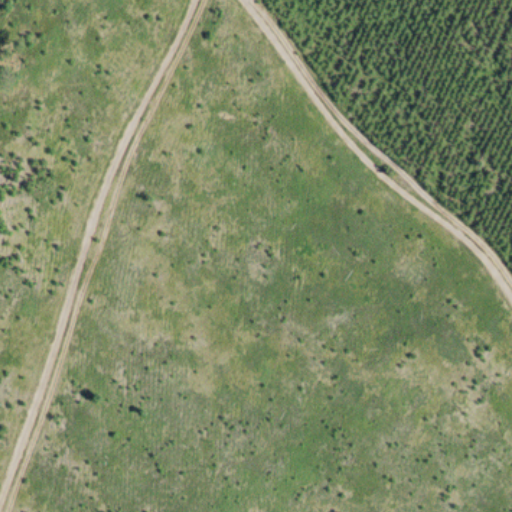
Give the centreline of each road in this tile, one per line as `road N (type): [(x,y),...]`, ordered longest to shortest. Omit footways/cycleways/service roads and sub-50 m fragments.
road 1 (track): [(0,491),(114,156),(191,0)]
road 2 (track): [(241,0),(331,128),(485,264),(511,300)]
